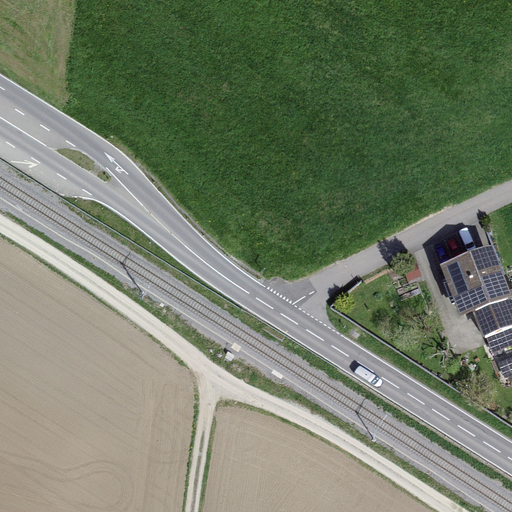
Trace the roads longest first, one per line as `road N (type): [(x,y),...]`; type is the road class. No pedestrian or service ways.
road 1 (track): [(193,511),(213,373),(0,221)]
road 2 (secondary): [(511,459),(271,308)]
road 3 (track): [(213,373),(303,415),(451,511)]
road 4 (unclassified): [(271,308),(511,189)]
road 5 (secondary): [(141,215),(105,170),(0,101)]
road 6 (secondary): [(0,122),(141,215)]
road 7 (secondary): [(271,308),(141,215)]
